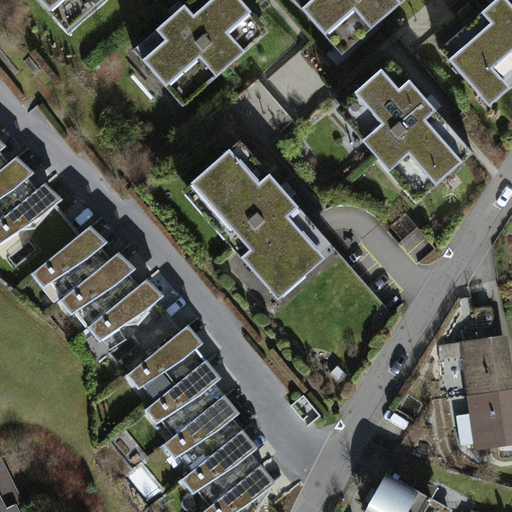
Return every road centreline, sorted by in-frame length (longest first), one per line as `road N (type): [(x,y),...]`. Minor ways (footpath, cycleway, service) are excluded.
road 1 (residential): [(331,467),(316,458),(156,246),(0,105)]
road 2 (residential): [(331,467),(511,182)]
